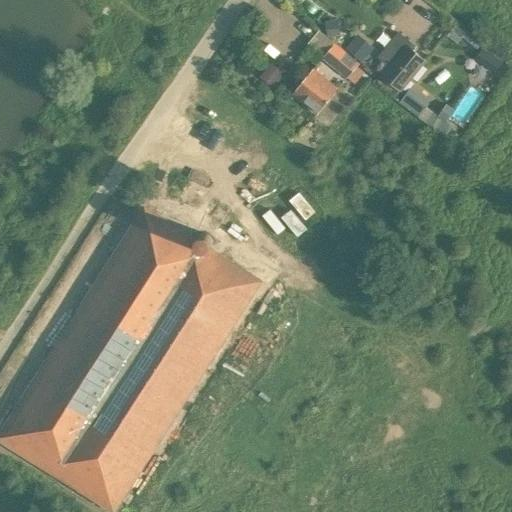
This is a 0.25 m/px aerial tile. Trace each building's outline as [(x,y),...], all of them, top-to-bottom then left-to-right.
[(339,21),(325,23),(326,34),(340,32),(339,21)] [(455,26),(448,35),(457,43),(464,33),(455,26)] [(379,56),(390,65),(381,74),(400,91),(425,60),(407,45),(410,41),(399,32),(379,56)] [(341,45),(361,61),(370,51),(355,39),(351,44),(345,40),(341,45)] [(335,41),(335,42),(322,58),(345,77),(359,61),(335,41)] [(493,56),(486,67),(496,74),(504,62),(493,56)] [(284,73),(272,63),(259,78),(271,88),(284,73)] [(364,73),(355,66),(345,77),(354,85),(364,73)] [(314,69),(294,94),(316,112),(336,88),(314,69)] [(398,101),(416,114),(426,100),(408,87),(398,101)] [(437,116),(445,121),(453,111),(445,105),(437,116)] [(296,188),(285,197),(303,219),(314,211),(296,188)] [(290,206),(279,212),(294,236),(304,230),(290,206)] [(268,207),(260,212),(274,233),(282,227),(268,207)] [(198,251),(149,220),(12,435),(61,467),(109,498),(246,282),(198,251)]
